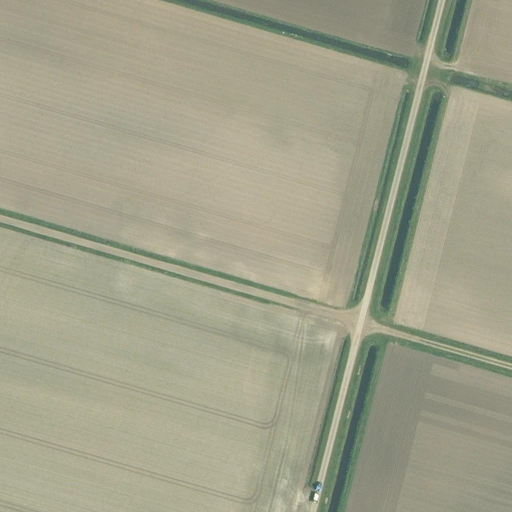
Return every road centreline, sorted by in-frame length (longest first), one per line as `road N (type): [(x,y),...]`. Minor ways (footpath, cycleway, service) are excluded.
road 1 (unclassified): [(313,511),(442,0)]
road 2 (unknown): [(0,221),(360,326)]
